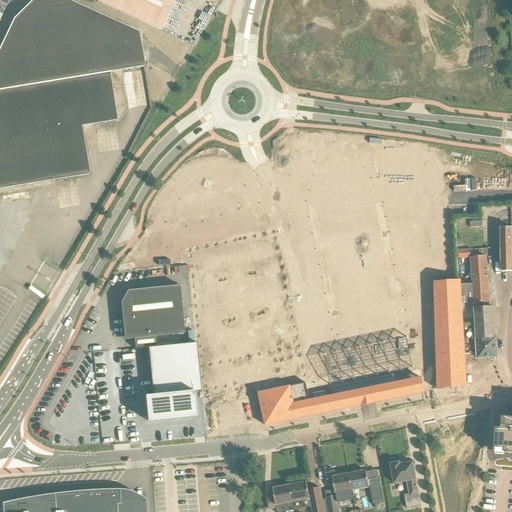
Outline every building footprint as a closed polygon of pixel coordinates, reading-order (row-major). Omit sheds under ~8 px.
[(117,121),(116,118),(109,73),(145,67),(139,34),(65,0),(33,0),(13,21),(0,47),(0,189),(89,175),(81,127),(117,121)] [(174,0),(97,0),(97,2),(161,31),(174,0)] [(509,161),(435,160),(434,190),(509,190),(509,161)] [(482,219),(456,220),(458,243),(484,242),(482,219)] [(511,227),(501,228),(501,272),(511,271),(511,227)] [(312,382),(279,230),(193,248),(207,390),(208,390),(239,384),(241,397),(265,393),(312,382)] [(458,261),(471,260),(471,258),(472,258),(472,250),(457,251),(458,261)] [(159,257),(160,267),(180,265),(179,255),(159,257)] [(487,257),(472,258),(471,258),(471,260),(473,284),(475,309),(489,308),(487,280),(488,280),(487,257)] [(461,281),(435,283),(439,369),(440,389),(467,385),(465,354),(464,339),(463,324),(462,309),(461,285),(461,281)] [(473,284),(461,285),(462,309),(475,309),(473,284)] [(184,334),(179,286),(128,291),(121,303),(124,340),(134,339),(135,349),(155,347),(154,337),(184,334)] [(463,324),(464,339),(477,339),(496,337),(494,307),(489,308),(475,309),(462,309),(463,324)] [(477,339),(464,339),(465,354),(477,354),(478,359),(484,358),(486,360),(491,360),(494,358),(498,358),(496,337),(477,339)] [(406,341),(325,358),(330,387),(412,370),(406,341)] [(195,343),(148,348),(153,395),(145,396),(147,420),(194,415),(191,391),(200,390),(195,343)] [(304,417),(423,393),(420,379),(395,384),(394,375),(334,387),(335,396),(301,403),(304,417)] [(304,417),(301,403),(315,399),(312,382),(265,393),(272,425),(304,417)] [(511,417),(507,417),(496,417),(495,439),(511,440),(511,417)] [(511,453),(511,440),(495,439),(494,452),(511,453)] [(391,464),(394,484),(407,482),(409,494),(404,495),(407,508),(421,506),(416,480),(413,462),(406,464),(405,461),(400,462),(391,464)] [(366,471),(349,474),(352,491),(369,487),(368,479),(366,471)] [(335,494),(352,491),(349,474),(332,477),(335,494)] [(368,479),(369,487),(373,505),(383,503),(378,477),(368,479)] [(293,502),(310,499),(312,511),(324,511),(320,488),(308,491),(307,482),(289,486),(293,502)] [(295,511),(293,502),(289,486),(272,489),(274,497),(267,498),(269,510),(276,508),(276,511),(285,511),(294,510),(294,511),(295,511)] [(3,505),(3,511),(146,511),(146,503),(121,505),(120,490),(55,495),(55,501),(3,505)] [(337,511),(339,511),(336,496),(325,498),(328,511),(337,511)]
